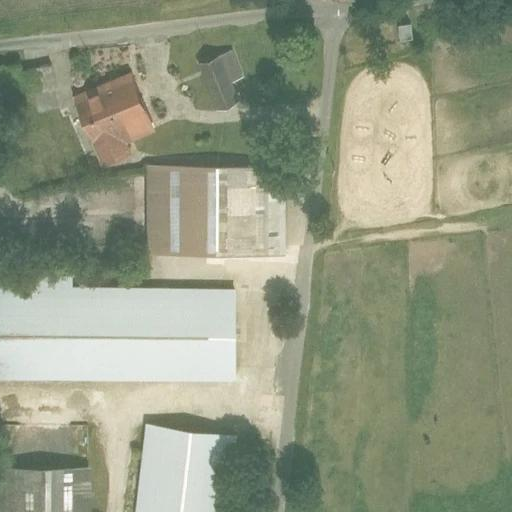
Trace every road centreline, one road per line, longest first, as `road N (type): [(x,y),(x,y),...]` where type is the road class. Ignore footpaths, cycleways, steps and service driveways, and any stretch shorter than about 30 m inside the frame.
road 1 (residential): [(284,511),(340,12)]
road 2 (unclassified): [(340,12),(0,43)]
